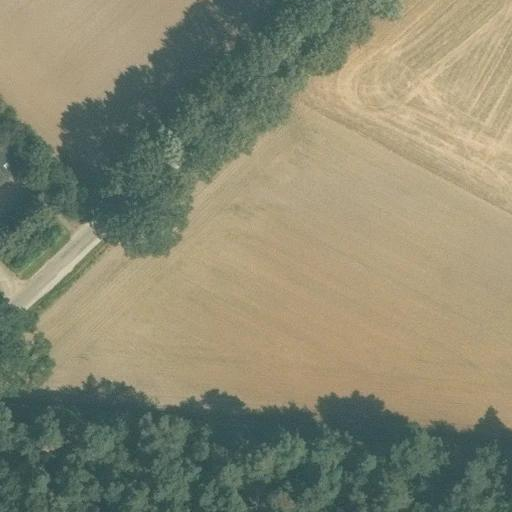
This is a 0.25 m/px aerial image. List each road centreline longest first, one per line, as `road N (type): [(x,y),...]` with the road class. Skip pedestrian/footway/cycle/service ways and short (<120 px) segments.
road 1 (track): [(511,456),(0,413)]
road 2 (unclassified): [(0,327),(349,0)]
